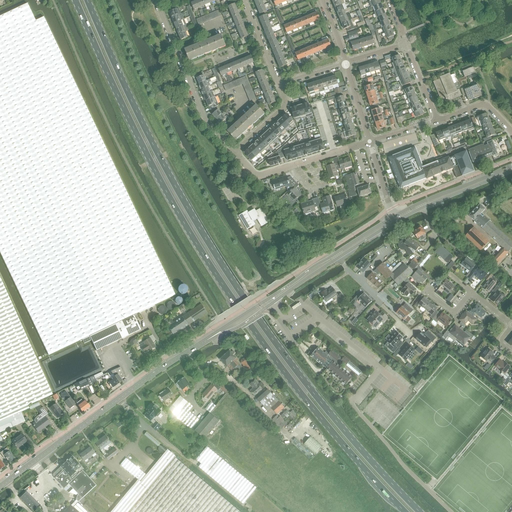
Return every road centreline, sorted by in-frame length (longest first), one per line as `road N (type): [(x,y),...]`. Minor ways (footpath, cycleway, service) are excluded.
road 1 (primary): [(420,511),(328,411),(229,276),(159,156),(87,0)]
road 2 (primary): [(76,0),(149,159),(221,281),(321,418),(406,511)]
road 3 (secondary): [(0,488),(211,337)]
road 4 (secondary): [(394,217),(211,337)]
road 5 (secondary): [(211,337),(396,221)]
road 6 (residential): [(234,151),(201,113),(155,0)]
road 7 (secondary): [(511,165),(394,217)]
road 8 (secondary): [(396,221),(511,171)]
